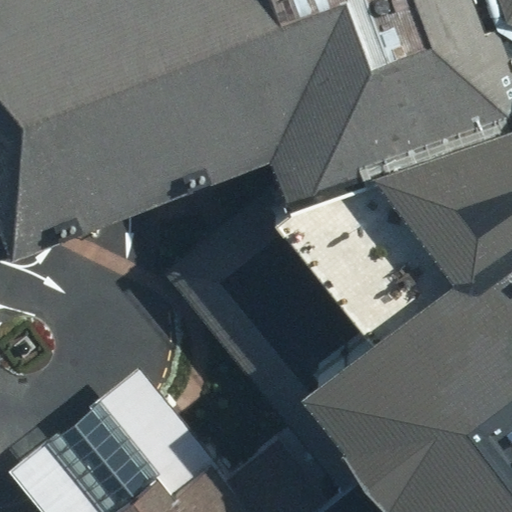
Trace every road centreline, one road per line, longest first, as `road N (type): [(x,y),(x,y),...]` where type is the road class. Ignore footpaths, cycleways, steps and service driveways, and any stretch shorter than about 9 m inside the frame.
road 1 (residential): [(98,359),(105,339),(77,300),(0,255)]
road 2 (residential): [(0,444),(6,449),(98,359)]
